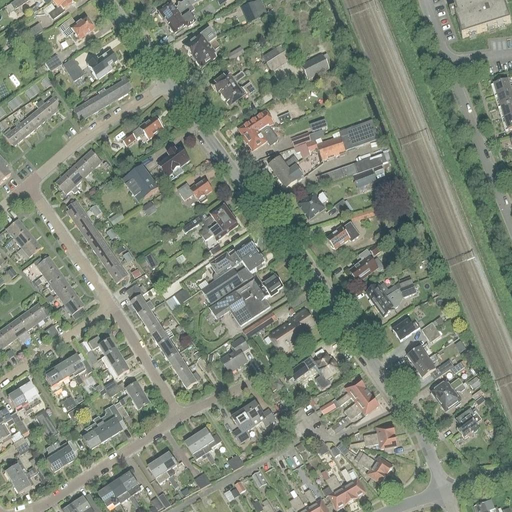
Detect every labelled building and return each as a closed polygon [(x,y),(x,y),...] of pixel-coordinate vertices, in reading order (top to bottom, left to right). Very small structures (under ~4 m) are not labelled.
[(18,0),(11,5),(5,8),(9,14),(15,11),(15,12),(31,2),(29,0),(18,0)] [(53,0),(51,2),(56,9),(47,15),(52,21),(63,12),(62,10),(68,6),(66,2),(69,0),(53,0)] [(186,0),(181,4),(178,4),(178,6),(173,9),(169,4),(157,13),(165,24),(188,8),(192,6),(204,0),(186,0)] [(462,39),(511,24),(503,1),(501,2),(500,0),(463,0),(453,3),(457,16),(455,17),(462,39)] [(260,2),(241,12),(248,26),(268,17),(260,2)] [(192,14),(196,11),(192,6),(188,8),(165,24),(173,34),(185,26),(188,29),(198,23),(192,14)] [(70,19),(58,28),(66,39),(69,37),(74,43),(77,41),(78,41),(80,40),(81,40),(83,38),(83,37),(93,30),(91,29),(92,27),(90,25),(89,25),(84,19),(75,25),(70,19)] [(39,25),(15,40),(20,47),(43,32),(39,25)] [(189,56),(190,57),(191,58),(207,47),(214,41),(216,40),(208,29),(199,36),(184,47),(187,52),(187,54),(189,56)] [(209,49),(211,48),(214,52),(219,48),(214,41),(207,47),(191,58),(199,69),(215,58),(209,49)] [(230,63),(245,54),(241,49),(226,58),(230,63)] [(265,64),(279,56),(275,51),(262,59),(265,64)] [(97,61),(96,59),(87,66),(98,81),(112,71),(110,67),(116,62),(109,52),(97,61)] [(265,64),(271,73),(290,61),(284,52),(279,56),(265,64)] [(321,56),(299,67),(307,81),(329,70),(321,56)] [(47,64),(45,65),(50,73),(51,74),(63,66),(57,58),(54,60),(53,58),(46,63),(47,64)] [(85,77),(74,61),(63,67),(74,84),(85,77)] [(244,77),(241,73),(234,77),(236,80),(234,81),(232,79),(230,80),(226,74),(210,86),(215,93),(217,92),(220,95),(234,85),(244,77)] [(122,82),(73,112),(80,123),(130,93),(129,91),(131,89),(125,78),(121,80),(122,82)] [(52,86),(47,79),(42,83),(47,89),(52,86)] [(495,98),(511,93),(511,86),(510,88),(508,81),(491,87),(495,98)] [(254,91),(253,89),(249,84),(239,91),(234,85),(220,95),(220,96),(220,98),(222,101),(224,101),(228,108),(240,99),(241,101),(254,91)] [(35,87),(25,94),(30,100),(40,93),(35,87)] [(511,93),(495,98),(498,109),(511,105),(511,93)] [(18,98),(8,105),(13,111),(22,104),(18,98)] [(45,106),(41,102),(35,107),(39,111),(47,121),(59,111),(57,109),(59,107),(56,104),(58,102),(55,99),(54,100),(53,99),(45,106)] [(502,121),(511,117),(511,105),(498,109),(502,121)] [(35,130),(47,121),(39,111),(27,120),(35,130)] [(266,127),(269,128),(270,129),(274,125),(265,112),(252,121),(238,131),(245,142),(257,133),(266,127)] [(291,121),(289,114),(277,119),(280,126),(291,121)] [(511,117),(502,121),(505,132),(511,129),(511,117)] [(131,134),(122,141),(127,148),(136,141),(135,140),(144,134),(148,141),(162,130),(162,129),(162,127),(160,125),(158,125),(154,119),(145,126),(144,124),(138,128),(139,129),(132,135),(131,134)] [(25,139),(35,130),(27,120),(21,126),(18,122),(14,126),(17,129),(25,139)] [(372,122),(339,133),(340,138),(316,146),(322,162),(346,154),(345,152),(378,141),(372,122)] [(277,139),(270,129),(269,128),(266,127),(257,133),(245,142),(253,152),(266,143),(270,147),(276,143),(277,139)] [(25,139),(17,129),(12,133),(10,130),(3,136),(13,149),(25,139)] [(323,130),(292,140),(295,148),(326,137),(323,130)] [(297,154),(301,153),(309,150),(307,144),(295,149),(297,154)] [(168,156),(169,158),(158,167),(167,179),(173,174),(176,178),(183,173),(180,169),(189,162),(180,150),(176,153),(174,151),(168,156)] [(311,155),(309,150),(301,153),(304,160),(311,155)] [(94,170),(102,163),(91,152),(83,159),(94,170)] [(296,166),(300,163),(296,157),(285,166),(280,159),(268,168),(278,180),(296,166)] [(320,187),(329,184),(383,165),(380,157),(326,175),(317,178),(320,187)] [(83,159),(74,168),(84,179),(94,170),(83,159)] [(0,184),(9,177),(4,170),(6,168),(1,163),(0,163),(0,184)] [(302,175),(296,166),(278,180),(285,190),(296,182),(297,183),(303,178),(303,176),(302,175)] [(160,190),(143,167),(123,182),(140,205),(160,190)] [(74,168),(65,176),(75,187),(84,179),(74,168)] [(381,168),(374,171),(377,180),(385,177),(381,168)] [(372,172),(354,178),(357,189),(363,188),(376,183),(372,172)] [(61,191),(65,196),(71,191),(74,194),(78,191),(75,187),(65,176),(55,185),(58,188),(56,190),(59,193),(61,191)] [(190,191),(187,186),(177,192),(185,203),(194,196),(200,206),(207,202),(205,198),(212,193),(205,183),(196,189),(195,187),(190,191)] [(94,189),(88,194),(91,197),(97,192),(94,189)] [(313,196),(298,207),(309,221),(323,210),(320,205),(327,200),(324,196),(326,195),(324,192),(318,196),(318,199),(316,200),(313,196)] [(354,212),(345,201),(336,207),(345,219),(354,212)] [(68,212),(66,213),(76,227),(86,219),(75,203),(73,204),(72,202),(68,205),(70,207),(66,209),(68,212)] [(158,211),(152,202),(143,208),(149,217),(158,211)] [(202,238),(216,227),(231,216),(228,212),(228,211),(226,208),(224,208),(223,206),(210,216),(211,218),(209,219),(203,224),(207,229),(200,234),(202,238)] [(375,211),(363,215),(365,221),(377,217),(375,211)] [(121,213),(110,220),(114,227),(126,219),(121,213)] [(187,234),(188,236),(203,224),(209,219),(206,215),(184,231),(187,234)] [(205,242),(215,235),(219,241),(238,227),(237,226),(237,224),(236,221),(234,221),(231,216),(216,227),(202,238),(205,242)] [(76,227),(84,239),(94,231),(86,219),(76,227)] [(13,241),(25,231),(17,222),(5,231),(13,241)] [(359,237),(350,224),(342,230),(340,228),(335,232),(336,234),(327,240),(331,245),(330,247),(332,250),(334,250),(335,251),(349,240),(351,243),(359,237)] [(20,250),(32,240),(25,231),(13,241),(20,250)] [(102,243),(94,231),(84,239),(92,250),(102,243)] [(32,240),(20,250),(28,259),(40,250),(32,240)] [(92,250),(100,262),(111,255),(102,243),(92,250)] [(219,280),(234,270),(242,264),(251,257),(254,261),(260,256),(251,244),(229,259),(226,255),(210,266),(219,280)] [(216,256),(225,250),(222,246),(213,251),(216,256)] [(122,247),(115,251),(119,256),(125,251),(122,247)] [(357,265),(358,266),(349,273),(357,284),(376,270),(378,271),(379,272),(383,269),(383,267),(377,259),(373,262),(371,260),(380,254),(376,248),(367,254),(366,252),(359,257),(362,261),(357,265)] [(129,253),(123,257),(126,261),(132,257),(129,253)] [(100,262),(108,274),(119,266),(111,255),(100,262)] [(159,267),(151,255),(145,259),(153,271),(159,267)] [(221,300),(221,301),(236,290),(251,280),(249,276),(256,271),(256,270),(265,263),(260,256),(254,261),(251,257),(242,264),(234,270),(219,280),(201,291),(212,306),(221,300)] [(41,263),(35,268),(43,277),(55,268),(48,259),(45,261),(43,259),(40,261),(41,263)] [(434,267),(432,260),(425,262),(428,270),(434,267)] [(127,278),(119,266),(108,274),(116,285),(127,278)] [(43,277),(50,287),(62,278),(55,268),(43,277)] [(16,275),(11,270),(6,274),(11,280),(16,275)] [(138,271),(131,275),(134,280),(141,276),(138,271)] [(251,280),(236,290),(221,301),(221,300),(212,306),(208,309),(217,322),(230,314),(240,329),(270,309),(264,301),(269,298),(270,299),(278,293),(278,292),(283,289),(275,277),(262,286),(256,277),(251,280)] [(70,290),(62,278),(50,287),(58,299),(70,290)] [(415,284),(413,280),(401,284),(403,289),(415,284)] [(389,291),(384,284),(378,289),(376,286),(366,294),(371,300),(370,301),(374,307),(396,292),(393,288),(389,291)] [(378,313),(379,312),(384,319),(394,311),(393,310),(398,307),(400,301),(405,299),(419,294),(415,285),(415,284),(403,289),(396,292),(374,307),(378,313)] [(139,290),(136,286),(125,293),(129,298),(140,291),(139,290)] [(58,299),(64,308),(77,298),(70,290),(58,299)] [(186,290),(167,303),(173,312),(192,299),(186,290)] [(129,298),(132,303),(130,304),(140,319),(150,312),(154,310),(150,304),(146,306),(140,298),(143,296),(141,294),(140,291),(129,298)] [(83,308),(77,298),(64,308),(71,317),(83,308)] [(28,313),(37,326),(42,322),(46,319),(47,318),(38,306),(28,313)] [(297,317),(267,337),(281,358),(308,340),(303,333),(314,325),(304,310),(296,316),(297,317)] [(149,333),(159,326),(150,312),(140,319),(149,333)] [(28,332),(37,326),(28,313),(19,320),(28,332)] [(274,314),(256,325),(261,333),(279,321),(274,314)] [(19,320),(8,327),(17,340),(28,332),(19,320)] [(408,322),(393,332),(400,343),(419,330),(415,324),(411,326),(408,322)] [(159,348),(169,341),(159,326),(149,333),(159,348)] [(422,333),(427,339),(437,332),(433,326),(422,333)] [(0,334),(8,346),(17,340),(8,327),(0,332),(0,334)] [(53,327),(44,333),(49,341),(58,335),(53,327)] [(442,339),(437,332),(427,339),(431,346),(442,339)] [(0,351),(8,346),(0,334),(0,351)] [(109,341),(102,345),(97,338),(88,344),(92,351),(98,348),(104,358),(116,351),(109,341)] [(235,353),(221,362),(230,375),(247,364),(241,354),(249,349),(242,339),(231,346),(235,353)] [(168,362),(178,355),(169,341),(159,348),(168,362)] [(415,369),(428,360),(420,349),(407,358),(415,369)] [(10,351),(5,355),(9,360),(14,357),(10,351)] [(110,368),(122,361),(116,351),(104,358),(102,360),(108,370),(110,368)] [(85,356),(91,366),(97,363),(90,352),(85,356)] [(177,376),(187,369),(178,355),(168,362),(177,376)] [(311,358),(289,374),(293,378),(295,382),(314,369),(320,378),(315,381),(322,392),(331,386),(327,380),(328,381),(332,378),(331,377),(340,371),(333,361),(331,362),(326,355),(314,363),(311,358)] [(428,360),(415,369),(423,381),(436,371),(431,365),(438,361),(435,356),(428,360)] [(73,376),(79,387),(83,384),(78,376),(85,372),(87,376),(93,372),(86,361),(80,364),(76,358),(65,364),(73,376)] [(209,370),(202,359),(197,363),(203,373),(209,370)] [(110,368),(117,379),(128,372),(122,361),(110,368)] [(445,375),(451,371),(456,368),(452,362),(441,369),(445,375)] [(100,368),(97,363),(91,366),(94,371),(100,368)] [(463,363),(456,368),(451,371),(455,376),(466,369),(463,363)] [(65,364),(54,371),(62,383),(73,376),(65,364)] [(177,376),(187,390),(197,384),(201,381),(196,374),(192,376),(187,369),(177,376)] [(65,388),(62,383),(54,371),(43,377),(51,389),(49,390),(52,396),(65,388)] [(289,374),(284,377),(288,382),(293,378),(289,374)] [(479,379),(471,384),(475,391),(483,385),(479,379)] [(351,399),(365,389),(358,380),(345,390),(348,394),(337,403),(340,407),(351,399)] [(450,387),(446,382),(445,383),(444,381),(439,385),(440,387),(431,394),(439,403),(463,386),(459,380),(450,387)] [(104,389),(107,394),(118,387),(115,382),(104,389)] [(276,394),(283,389),(278,382),(271,387),(276,394)] [(123,384),(118,387),(107,394),(110,400),(126,390),(123,384)] [(128,398),(119,403),(122,408),(131,402),(142,395),(136,384),(124,392),(128,398)] [(466,387),(464,385),(463,386),(439,403),(446,413),(454,406),(455,408),(460,404),(459,403),(461,402),(455,394),(457,392),(461,393),(465,390),(464,388),(466,387)] [(26,405),(37,398),(30,386),(19,392),(26,405)] [(365,389),(351,399),(355,404),(344,413),(347,417),(372,399),(365,389)] [(19,392),(8,399),(16,411),(22,407),(27,417),(32,414),(26,405),(19,392)] [(482,393),(473,399),(476,403),(485,396),(482,393)] [(142,395),(131,402),(137,413),(149,406),(142,395)] [(84,402),(81,398),(77,401),(74,403),(76,407),(79,405),(84,402)] [(365,417),(378,407),(372,399),(347,417),(350,421),(362,413),(365,417)] [(484,400),(477,405),(481,410),(488,405),(484,400)] [(69,406),(66,402),(62,405),(67,414),(77,407),(76,407),(74,403),(69,406)] [(334,403),(322,410),(325,417),(338,409),(334,403)] [(244,411),(255,428),(263,423),(266,428),(276,422),(269,411),(263,415),(255,404),(244,411)] [(111,439),(122,433),(117,425),(122,422),(116,411),(113,407),(104,412),(107,417),(100,422),(104,427),(111,439)] [(128,419),(121,408),(116,411),(122,422),(128,419)] [(49,409),(39,416),(42,420),(48,416),(47,416),(51,412),(49,409)] [(76,417),(79,422),(84,419),(78,409),(68,415),(71,420),(76,417)] [(479,429),(478,428),(479,417),(475,411),(473,412),(470,409),(455,421),(460,428),(457,430),(464,441),(473,434),(475,434),(477,433),(477,431),(479,429)] [(0,428),(3,427),(6,425),(12,421),(10,418),(5,410),(0,413),(0,428)] [(255,428),(244,411),(232,419),(239,430),(233,434),(240,445),(250,438),(247,433),(255,428)] [(15,415),(10,418),(12,421),(14,425),(15,427),(16,426),(21,424),(15,415)] [(37,423),(40,427),(51,421),(48,416),(42,420),(37,423)] [(98,419),(94,421),(99,430),(93,434),(100,446),(111,439),(104,427),(100,422),(98,419)] [(346,420),(333,430),(337,436),(350,426),(346,420)] [(40,427),(43,432),(54,426),(51,421),(40,427)] [(21,424),(16,426),(23,439),(29,436),(21,423),(21,424)] [(56,431),(54,426),(43,432),(49,441),(53,438),(51,434),(56,431)] [(3,446),(11,440),(3,427),(0,428),(0,443),(1,443),(3,446)] [(377,436),(368,438),(364,439),(365,444),(369,443),(395,438),(393,427),(376,430),(377,436)] [(80,437),(89,453),(100,446),(93,434),(89,429),(84,431),(86,434),(80,437)] [(207,431),(196,438),(207,455),(209,454),(212,452),(211,450),(222,443),(217,436),(212,439),(207,431)] [(204,461),(207,459),(212,467),(215,464),(209,454),(207,455),(196,438),(185,445),(196,462),(202,458),(204,461)] [(395,438),(369,443),(365,444),(365,448),(379,445),(380,451),(397,448),(395,438)] [(23,439),(14,445),(13,445),(16,450),(26,444),(23,439)] [(65,468),(75,461),(65,445),(60,448),(58,443),(52,447),(65,468)] [(315,447),(321,458),(329,453),(323,443),(315,447)] [(29,450),(26,444),(16,450),(16,451),(19,456),(29,450)] [(301,445),(296,448),(300,455),(305,452),(301,445)] [(48,454),(48,457),(52,458),(52,459),(46,463),(53,475),(65,468),(52,447),(46,450),(48,454)] [(342,460),(334,447),(328,451),(336,464),(342,460)] [(363,455),(360,453),(357,457),(365,462),(387,477),(393,468),(378,458),(375,463),(363,455)] [(176,483),(173,479),(177,476),(172,470),(178,467),(170,455),(159,462),(174,484),(176,483)] [(233,460),(239,470),(244,467),(238,457),(233,460)] [(357,457),(354,462),(358,464),(370,472),(367,476),(381,486),(387,477),(365,462),(357,457)] [(234,473),(239,470),(233,460),(228,463),(234,473)] [(5,474),(12,485),(28,476),(19,462),(11,467),(13,469),(5,474)] [(174,484),(159,462),(148,469),(160,487),(169,481),(172,486),(174,484)] [(47,479),(39,466),(33,469),(36,473),(35,473),(36,476),(40,483),(47,479)] [(303,487),(314,483),(307,466),(297,470),(303,487)] [(28,473),(29,475),(28,476),(12,485),(18,496),(34,487),(30,480),(36,476),(35,473),(36,473),(33,469),(28,473)] [(357,480),(352,483),(345,470),(340,473),(347,486),(356,500),(365,495),(357,480)] [(326,473),(321,475),(325,482),(330,479),(326,473)] [(266,484),(259,474),(254,477),(260,488),(266,484)] [(119,482),(131,499),(133,497),(142,492),(130,475),(119,482)] [(199,479),(205,489),(210,486),(204,476),(199,479)] [(345,506),(356,500),(347,486),(341,489),(334,477),(330,479),(345,506)] [(200,492),(205,489),(199,479),(195,482),(200,492)] [(329,489),(322,493),(326,499),(328,498),(336,511),(345,506),(330,479),(325,482),(329,489)] [(129,501),(132,505),(136,503),(133,497),(131,499),(119,482),(109,489),(121,506),(129,501)] [(240,496),(244,494),(247,492),(242,483),(239,485),(235,487),(240,496)] [(124,511),(121,506),(109,489),(98,496),(108,510),(113,507),(116,511),(124,511)] [(231,494),(235,500),(240,497),(236,491),(231,494)] [(304,495),(311,506),(314,511),(326,511),(320,501),(316,503),(310,492),(304,495)] [(172,508),(164,496),(159,499),(167,511),(172,508)] [(299,511),(314,511),(311,506),(306,510),(299,498),(294,501),(296,505),(299,511)] [(89,507),(84,500),(73,507),(76,511),(100,511),(94,503),(89,507)] [(152,503),(155,507),(150,511),(160,511),(164,510),(157,500),(152,503)] [(299,511),(296,505),(294,501),(290,503),(295,511),(299,511)] [(266,511),(264,508),(262,509),(258,502),(251,506),(255,511),(266,511)] [(494,510),(490,502),(474,508),(475,511),(498,511),(497,509),(494,510)]
